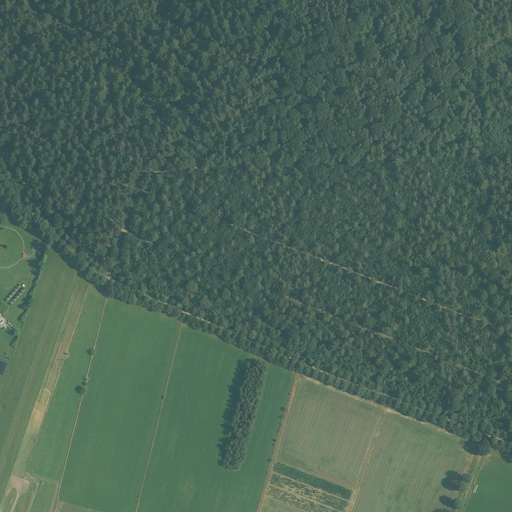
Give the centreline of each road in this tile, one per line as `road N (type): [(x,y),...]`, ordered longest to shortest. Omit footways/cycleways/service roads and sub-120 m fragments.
road 1 (track): [(108,279),(135,178),(196,169),(209,157),(277,31),(511,7)]
road 2 (track): [(108,279),(511,443)]
road 3 (track): [(449,511),(478,444),(300,377),(258,511)]
road 4 (track): [(511,314),(483,317),(442,305),(133,185)]
road 5 (unknown): [(0,86),(45,115),(81,175),(133,185)]
road 6 (track): [(0,167),(38,220),(108,279)]
